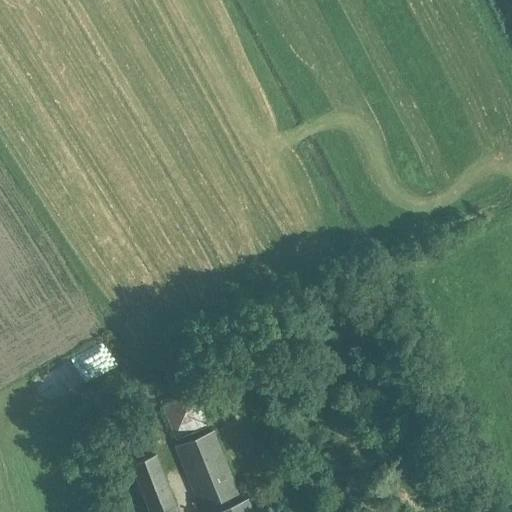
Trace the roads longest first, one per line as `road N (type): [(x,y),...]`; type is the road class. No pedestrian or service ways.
road 1 (track): [(328,119),(511,179)]
road 2 (track): [(284,140),(328,119),(281,14)]
road 3 (track): [(511,151),(453,0)]
